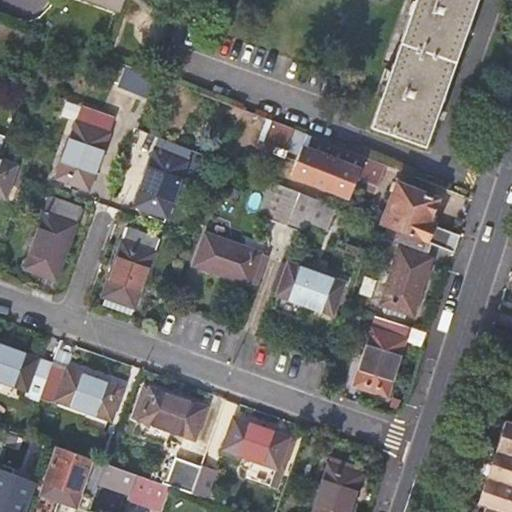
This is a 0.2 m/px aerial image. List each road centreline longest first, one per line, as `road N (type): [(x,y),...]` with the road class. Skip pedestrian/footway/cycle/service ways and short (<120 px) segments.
road 1 (residential): [(425,447),(0,299)]
road 2 (residential): [(511,182),(425,447)]
